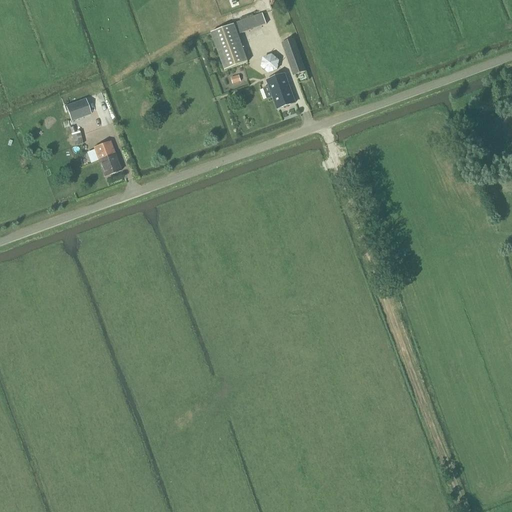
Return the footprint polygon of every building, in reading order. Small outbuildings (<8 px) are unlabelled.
[(215,1),(214,0),(191,0),(191,1),(191,3),(192,5),(193,7),(194,9),(196,11),(198,12),(200,12),(202,13),(207,12),(209,11),(211,10),(213,8),(214,6),(215,4),(215,1)] [(247,64),(237,36),(266,26),(262,15),(210,35),(224,72),(247,64)] [(281,44),(293,77),(306,72),(294,40),(281,44)] [(263,60),(261,68),(268,74),(277,71),(278,62),(271,56),(263,60)] [(295,104),(285,76),(267,82),(278,111),(295,104)] [(240,84),(238,78),(231,81),(233,87),(240,84)] [(72,135),(81,133),(76,117),(68,119),(72,135)] [(81,133),(72,135),(75,147),(83,145),(81,133)] [(121,171),(110,143),(94,150),(105,178),(121,171)]
